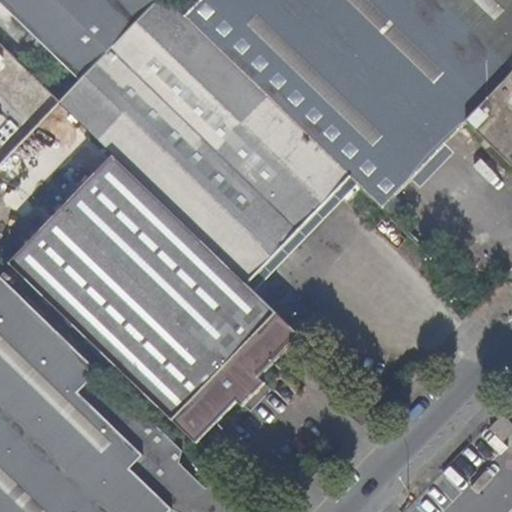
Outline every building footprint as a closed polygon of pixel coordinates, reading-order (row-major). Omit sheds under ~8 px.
[(0,0),(0,1),(83,80),(159,0),(0,0)] [(247,285),(350,177),(185,16),(168,0),(159,0),(83,80),(61,103),(114,156),(247,285)] [(511,0),(200,0),(185,16),(350,177),(381,207),(471,115),(511,155),(511,0)] [(257,381),(299,337),(247,285),(114,156),(10,265),(194,445),(234,404),(239,408),(261,385),(257,381)] [(0,278),(0,511),(171,511),(173,511),(174,511),(235,511),(237,507),(219,489),(207,492),(181,466),(182,455),(0,278)] [(511,427),(501,417),(490,430),(503,442),(511,433),(511,427)]
